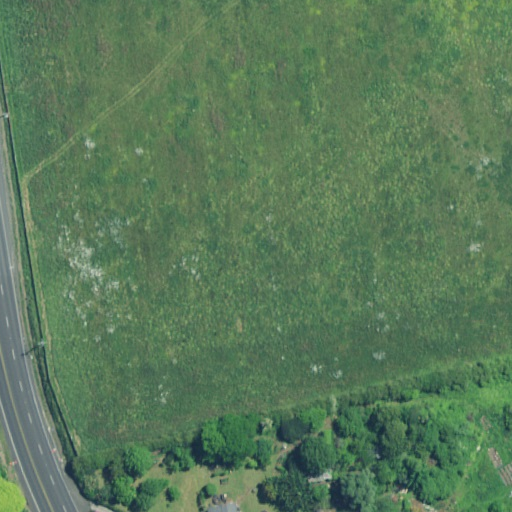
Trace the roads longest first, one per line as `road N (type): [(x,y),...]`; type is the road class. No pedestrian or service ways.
road 1 (unknown): [(498,57),(510,102),(494,149),(370,257),(351,292),(351,329),(367,359)]
road 2 (residential): [(129,100),(491,32)]
road 3 (residential): [(129,100),(166,308)]
road 4 (trunk): [(0,346),(10,398),(53,511)]
